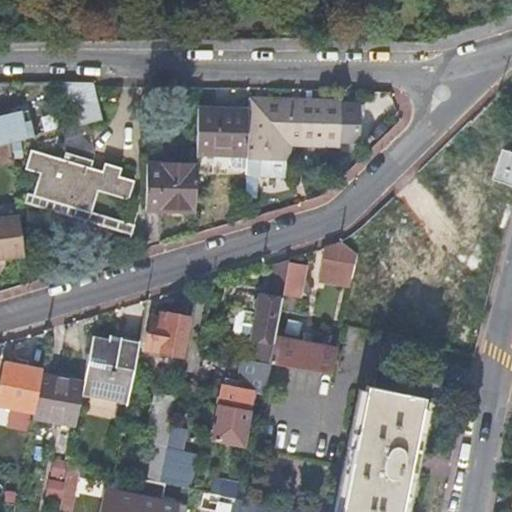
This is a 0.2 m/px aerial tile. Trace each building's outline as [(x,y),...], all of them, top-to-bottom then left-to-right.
[(67,96),(96,97),(93,84),(67,84),(67,96)] [(273,100),(249,99),(248,111),(247,155),(246,176),(256,177),(270,177),(286,178),(286,162),(290,162),(290,143),(299,143),(300,101),(273,100)] [(326,101),(300,101),(299,143),(339,145),(339,142),(358,143),(358,122),(359,104),(341,103),(341,102),(326,101)] [(224,110),(198,109),(197,153),(229,154),(236,154),(247,155),(248,111),(224,110)] [(0,146),(9,144),(22,141),(16,115),(0,119),(0,146)] [(95,155),(89,133),(61,140),(65,154),(93,162),(95,155)] [(0,163),(12,162),(9,144),(0,146),(0,163)] [(31,152),(25,170),(40,175),(33,197),(91,214),(97,192),(127,202),(133,183),(118,178),(121,169),(113,166),(104,164),(101,173),(31,152)] [(197,153),(197,161),(229,162),(229,154),(197,153)] [(196,165),(147,161),(145,212),(154,212),(162,213),(162,209),(195,210),(196,165)] [(256,177),(246,176),(245,199),(255,199),(256,177)] [(24,256),(19,217),(0,219),(0,259),(4,259),(24,256)] [(358,257),(341,244),(326,249),(325,249),(318,281),(351,288),(353,278),(354,275),(358,257)] [(251,339),(247,359),(270,363),(274,340),(275,338),(283,297),(284,289),(284,288),(289,263),(290,259),(271,265),(264,295),(260,294),(259,297),(253,301),(252,307),(256,312),(256,314),(241,311),(236,314),(232,331),(236,336),(251,339)] [(289,263),(284,288),(302,291),(307,267),(289,263)] [(302,291),(284,288),(284,289),(283,297),(300,300),(302,291)] [(187,320),(159,314),(157,320),(151,319),(145,350),(180,357),(187,320)] [(127,401),(139,341),(109,336),(109,340),(92,337),(84,383),(82,392),(91,394),(90,399),(88,407),(117,412),(118,404),(119,400),(127,401)] [(274,340),(270,363),(332,375),(337,352),(274,340)] [(0,405),(35,412),(41,374),(43,370),(3,362),(0,375),(0,405)] [(34,418),(75,425),(81,398),(82,392),(84,383),(41,374),(35,412),(34,418)] [(213,439),(241,444),(247,412),(249,412),(252,391),(223,386),(219,407),(213,439)] [(367,387),(341,511),(401,511),(425,400),(367,387)] [(136,479),(159,483),(165,453),(176,398),(155,394),(145,443),(154,446),(148,477),(129,473),(128,477),(136,479)] [(166,485),(189,490),(195,460),(165,453),(159,483),(166,485)] [(69,464),(59,511),(62,511),(71,511),(78,476),(87,478),(89,468),(69,464)] [(177,511),(178,506),(163,502),(166,485),(159,483),(136,479),(132,496),(113,492),(108,511),(177,511)] [(223,481),(220,496),(243,501),(246,485),(223,481)] [(219,496),(190,490),(187,508),(186,511),(216,511),(217,506),(219,496)] [(220,496),(219,496),(217,506),(241,511),(243,501),(220,496)]
